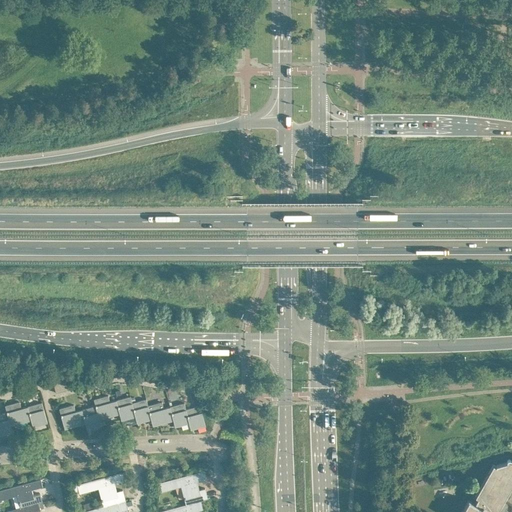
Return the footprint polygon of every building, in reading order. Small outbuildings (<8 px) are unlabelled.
[(54,388),(66,384),(65,378),(53,381),(54,388)] [(68,390),(66,384),(54,388),(56,393),(68,390)] [(119,414),(115,400),(110,402),(108,395),(93,399),(95,406),(99,419),(119,414)] [(135,416),(132,403),(130,396),(115,400),(119,414),(121,420),(135,417),(135,416)] [(151,419),(148,406),(146,399),(132,403),(135,416),(135,417),(137,423),(151,419)] [(31,420),(27,407),(21,408),(19,401),(5,405),(7,412),(10,425),(11,425),(31,420)] [(173,420),(169,407),(163,408),(161,402),(148,406),(151,419),(152,426),(173,420)] [(47,423),(42,403),(27,407),(31,420),(32,427),(47,423)] [(189,423),(186,409),(184,403),(169,407),(173,420),(175,427),(189,423)] [(85,423),(81,410),(75,411),(74,405),(59,409),(64,429),(85,423)] [(99,419),(95,406),(81,410),(85,423),(87,430),(101,426),(99,419)] [(205,426),(199,406),(186,409),(189,423),(191,429),(205,426)] [(10,425),(7,412),(0,413),(0,435),(13,432),(11,425),(10,425)] [(511,460),(511,461),(511,460),(510,460),(510,459),(509,459),(508,459),(508,460),(507,460),(507,461),(507,462),(496,465),(496,466),(493,464),(475,497),(477,498),(474,503),(468,500),(461,511),(497,511),(511,486),(511,460)] [(197,482),(206,479),(203,470),(159,482),(161,491),(180,486),(185,505),(201,501),(208,499),(205,488),(199,490),(197,482)] [(114,484),(123,481),(123,479),(127,478),(125,473),(121,474),(121,472),(77,485),(77,483),(71,484),(73,494),(79,492),(79,493),(98,488),(103,506),(125,500),(122,490),(116,492),(114,484)] [(31,489),(42,486),(40,479),(0,489),(0,499),(16,495),(20,507),(38,502),(42,501),(40,493),(33,495),(31,489)] [(116,511),(120,511),(128,509),(125,500),(103,506),(81,511),(116,511)] [(194,511),(203,509),(201,501),(185,505),(157,511),(194,511)] [(38,502),(20,507),(0,511),(31,511),(40,510),(38,502)]
